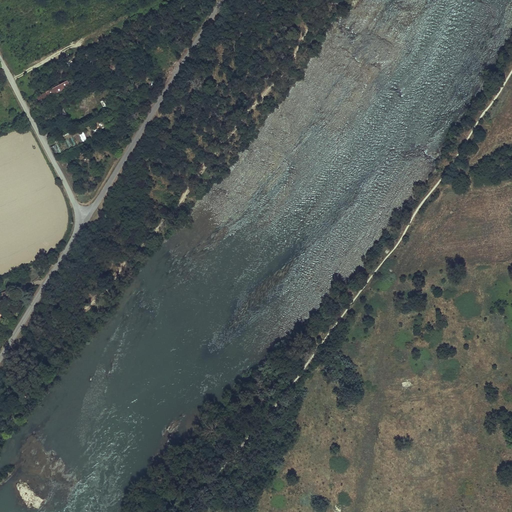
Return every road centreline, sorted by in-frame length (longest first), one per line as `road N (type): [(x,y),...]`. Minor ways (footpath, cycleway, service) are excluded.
road 1 (unclassified): [(81,218),(222,0)]
road 2 (unclassified): [(81,218),(0,61)]
road 3 (unclassified): [(0,357),(81,218)]
